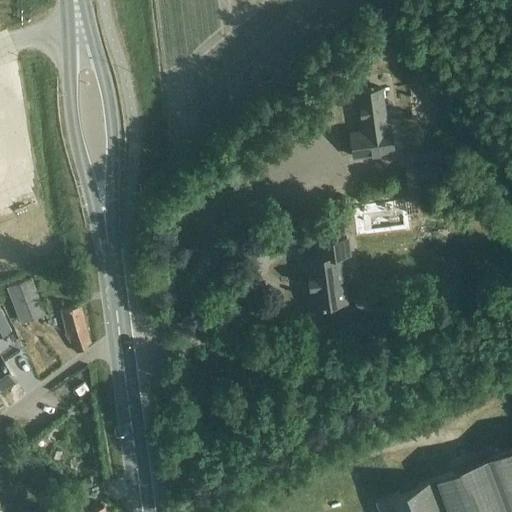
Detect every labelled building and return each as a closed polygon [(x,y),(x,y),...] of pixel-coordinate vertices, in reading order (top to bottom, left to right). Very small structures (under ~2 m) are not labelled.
[(363,130),(350,132),(353,156),(394,150),(390,127),(387,127),(381,87),(357,90),(363,130)] [(438,164),(410,168),(413,185),(440,181),(438,164)] [(305,258),(312,305),(346,301),(339,254),(349,253),(347,237),(317,241),(319,256),(305,258)] [(75,277),(74,268),(66,269),(67,278),(75,277)] [(8,286),(21,321),(44,312),(31,277),(8,286)] [(65,333),(77,351),(90,342),(80,304),(61,308),(66,332),(65,333)] [(0,333),(10,328),(0,308),(0,333)] [(40,336),(19,348),(33,373),(54,362),(40,336)] [(0,387),(15,378),(0,354),(0,387)] [(511,390),(488,402),(493,413),(511,404),(511,390)] [(9,441),(0,442),(0,462),(14,460),(9,441)] [(511,511),(511,446),(432,478),(376,499),(380,511),(511,511)] [(91,485),(88,478),(79,481),(82,488),(91,485)] [(259,481),(244,489),(253,508),(269,500),(259,481)] [(87,509),(81,499),(62,511),(105,511),(104,504),(87,509)]
